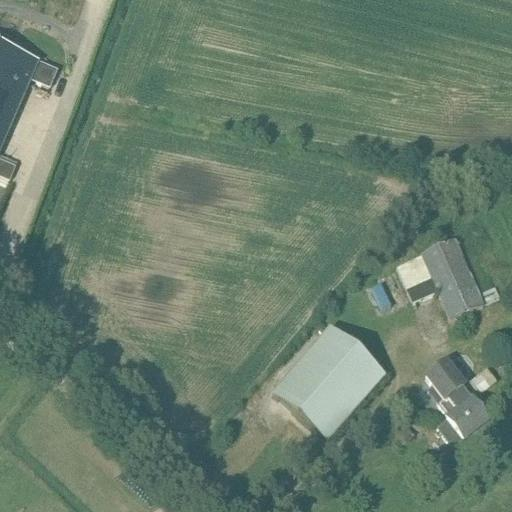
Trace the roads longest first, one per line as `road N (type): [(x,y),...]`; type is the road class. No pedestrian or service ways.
road 1 (unknown): [(0,253),(100,0)]
road 2 (track): [(0,338),(203,511)]
